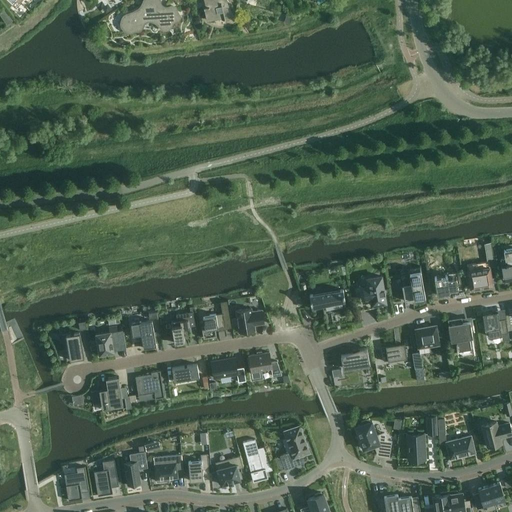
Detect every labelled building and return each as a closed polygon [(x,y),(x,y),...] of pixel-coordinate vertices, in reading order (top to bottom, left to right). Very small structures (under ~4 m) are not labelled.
[(171,25),(170,23),(180,16),(173,6),(168,8),(162,7),(157,2),(158,0),(144,0),(146,2),(142,7),(134,12),(124,16),(122,20),(125,24),(124,29),(129,32),(142,28),(141,22),(149,18),(154,22),(161,23),(162,29),(167,29),(171,25)] [(204,0),(206,7),(203,7),(206,17),(207,17),(208,20),(224,16),(225,20),(227,20),(234,16),(227,2),(228,2),(227,0),(204,0)] [(4,9),(0,12),(0,14),(3,18),(7,24),(12,20),(8,15),(4,9)] [(503,278),(511,276),(511,248),(504,250),(505,261),(507,260),(508,264),(501,265),(503,278),(502,278),(503,278)] [(491,278),(488,261),(466,265),(471,290),(492,286),(492,283),(491,278)] [(404,301),(424,297),(420,270),(410,272),(412,284),(402,286),(404,301)] [(355,289),(358,308),(385,304),(384,294),(385,294),(384,289),(383,289),(381,276),(367,278),(369,287),(355,289)] [(447,276),(434,278),(437,295),(450,293),(450,291),(458,290),(456,276),(447,278),(447,276)] [(343,289),(309,295),(311,307),(322,306),(323,313),(346,309),(343,289)] [(262,310),(252,311),(251,308),(235,311),(237,317),(238,325),(239,332),(255,330),(254,325),(264,323),(262,310)] [(176,314),(177,321),(171,322),(174,343),(184,341),(182,329),(190,328),(189,327),(195,326),(193,311),(176,314)] [(499,319),(497,311),(497,313),(494,313),(493,311),(482,313),(485,328),(488,328),(489,336),(501,334),(501,332),(508,331),(506,317),(499,319)] [(223,313),(203,316),(204,325),(201,325),(203,338),(216,336),(215,328),(225,327),(223,313)] [(462,316),(447,319),(451,339),(456,339),(457,343),(456,343),(456,346),(458,346),(458,349),(471,347),(473,347),(472,339),(469,339),(469,336),(472,336),(470,320),(462,321),(462,316)] [(127,329),(139,329),(139,318),(128,318),(127,329)] [(85,320),(78,321),(79,329),(86,328),(85,320)] [(156,346),(152,320),(139,322),(143,348),(156,346)] [(436,325),(415,329),(418,346),(439,343),(438,338),(437,333),(436,325)] [(109,331),(95,333),(97,345),(98,349),(99,355),(114,353),(112,343),(119,342),(116,326),(109,327),(109,331)] [(84,358),(80,332),(66,335),(70,360),(84,358)] [(404,342),(380,346),(383,361),(407,357),(404,342)] [(343,368),(369,364),(367,347),(352,350),(353,353),(341,355),(343,368)] [(271,369),(272,376),(281,374),(277,361),(271,362),(269,352),(262,353),(257,354),(257,352),(256,352),(256,354),(249,355),(249,357),(247,357),(249,366),(250,366),(252,378),(260,377),(259,371),(271,369)] [(422,367),(420,352),(412,353),(414,369),(422,367)] [(235,357),(211,361),(214,378),(237,374),(238,382),(246,381),(243,367),(237,368),(235,357)] [(199,377),(198,368),(197,364),(172,368),(174,381),(199,377)] [(341,368),(332,370),(333,377),(342,375),(341,368)] [(151,373),(135,376),(138,395),(154,392),(155,398),(164,396),(160,370),(151,371),(151,373)] [(123,405),(118,376),(106,378),(107,388),(99,390),(102,408),(110,407),(123,405)] [(82,395),(72,396),(73,404),(77,403),(83,402),(82,395)] [(511,410),(510,401),(503,403),(506,416),(511,414),(511,410)] [(436,416),(427,417),(428,434),(437,433),(436,416)] [(378,455),(388,457),(391,441),(387,440),(384,433),(377,435),(371,421),(370,421),(369,418),(361,421),(362,424),(355,426),(358,435),(360,441),(363,449),(374,445),(378,455)] [(482,425),(487,447),(502,443),(500,438),(511,435),(509,423),(497,426),(496,422),(482,425)] [(285,469),(304,462),(301,455),(309,452),(299,426),(284,431),(292,452),(280,456),(285,469)] [(408,460),(425,460),(424,434),(407,434),(408,460)] [(475,452),(471,435),(445,442),(450,459),(475,452)] [(255,439),(242,442),(253,482),(268,478),(265,468),(263,468),(261,464),(269,461),(264,446),(257,448),(255,439)] [(131,463),(124,464),(127,485),(129,484),(130,486),(137,485),(137,483),(140,483),(138,469),(147,467),(145,452),(144,452),(139,452),(130,454),(131,463)] [(188,461),(190,481),(203,480),(203,474),(209,473),(207,453),(200,454),(201,460),(188,461)] [(181,454),(153,457),(156,480),(157,480),(157,482),(164,481),(164,479),(177,478),(177,469),(183,468),(181,454)] [(237,469),(243,467),(240,456),(227,459),(215,462),(217,469),(219,476),(217,476),(219,484),(221,483),(221,484),(228,482),(229,483),(234,482),(234,481),(240,479),(237,469)] [(103,469),(94,471),(98,495),(112,493),(111,482),(118,481),(114,459),(102,461),(103,469)] [(77,472),(64,474),(68,500),(82,498),(81,492),(89,490),(85,466),(76,467),(77,472)] [(499,482),(489,485),(494,502),(505,499),(499,482)] [(481,499),(475,501),(477,508),(483,506),(485,511),(496,507),(494,502),(489,485),(478,489),(481,499)] [(464,511),(470,511),(470,504),(464,505),(461,492),(457,492),(456,491),(450,492),(450,493),(449,494),(449,493),(451,511),(461,511),(464,511)] [(321,492),(314,495),(315,496),(308,499),(311,509),(302,511),(329,511),(323,493),(321,494),(321,492)] [(451,511),(449,493),(447,493),(447,492),(440,493),(440,495),(433,496),(435,507),(425,509),(425,511),(451,511)] [(399,511),(398,497),(397,493),(388,495),(389,496),(376,498),(380,511),(399,511)] [(399,511),(420,511),(418,496),(406,498),(406,496),(398,497),(399,511)]
